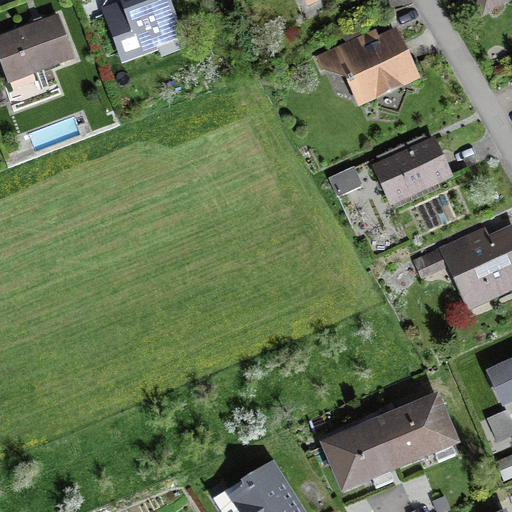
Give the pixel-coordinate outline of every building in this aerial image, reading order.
[(171,0),(124,0),(129,11),(109,19),(128,68),(189,45),(171,0)] [(304,0),(310,10),(332,0),(304,0)] [(511,0),(476,0),(488,20),(511,6),(511,0)] [(62,14),(0,36),(0,69),(14,108),(46,97),(39,78),(80,64),(62,14)] [(399,25),(316,58),(321,75),(350,86),(360,115),(427,85),(399,25)] [(439,141),(376,169),(393,209),(457,181),(439,141)] [(360,175),(335,185),(342,200),(367,190),(360,175)] [(511,216),(415,260),(425,284),(452,272),(472,316),(511,298),(511,216)] [(511,408),(511,358),(490,369),(509,410),(511,408)] [(447,394),(324,445),(349,504),(472,452),(447,394)] [(511,424),(505,410),(488,418),(499,441),(511,434),(511,424)] [(311,511),(281,463),(218,502),(223,511),(311,511)]
